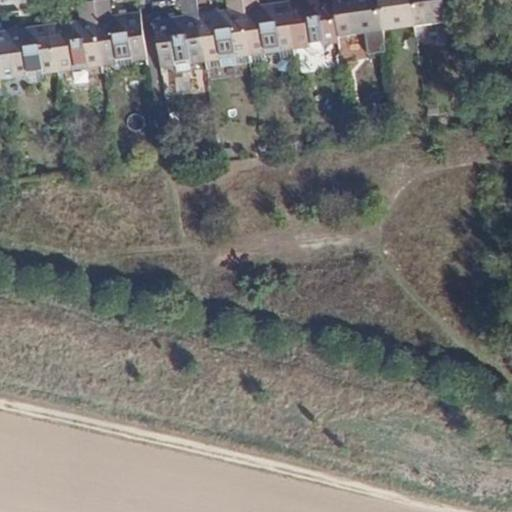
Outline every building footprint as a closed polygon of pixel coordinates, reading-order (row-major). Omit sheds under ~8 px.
[(138,61),(147,60),(141,13),(112,16),(109,0),(101,0),(94,1),(103,66),(111,65),(117,70),(133,69),(138,61)] [(154,20),(161,68),(170,67),(176,72),(191,71),(198,63),(205,63),(199,14),(196,0),(181,0),(183,16),(154,20)] [(237,64),(251,63),(242,0),(226,0),(228,10),(199,14),(205,63),(206,69),(220,67),(220,59),(236,58),(237,64)] [(295,56),(295,49),(288,2),(258,6),(257,0),(242,0),(251,63),(265,60),(264,54),(280,52),(281,58),(295,56)] [(340,43),(339,36),(335,6),(333,0),(302,0),(288,2),(295,49),(311,47),(312,54),(326,52),(325,45),(340,43)] [(382,30),(384,30),(379,0),(347,0),(348,4),(335,6),(339,36),(382,30)] [(379,0),(384,30),(415,26),(411,0),(379,0)] [(411,0),(415,26),(446,21),(443,0),(411,0)] [(58,71),(59,79),(72,77),(72,70),(88,68),(88,74),(104,72),(103,66),(94,1),(86,2),(79,3),(81,20),(51,24),(58,71)] [(7,38),(0,39),(0,72),(12,72),(13,78),(22,78),(28,83),(45,81),(49,73),(58,71),(51,24),(34,27),(6,31),(7,38)]
